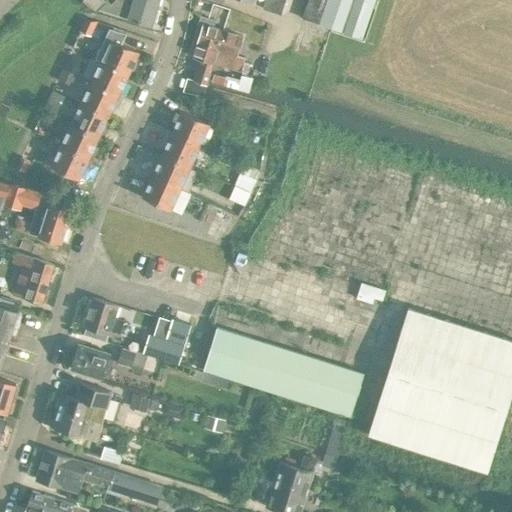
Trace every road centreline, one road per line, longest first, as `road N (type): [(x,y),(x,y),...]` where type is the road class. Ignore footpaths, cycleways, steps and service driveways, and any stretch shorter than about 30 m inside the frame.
road 1 (residential): [(1,511),(96,206),(156,78),(179,0)]
road 2 (residential): [(220,276),(511,357)]
